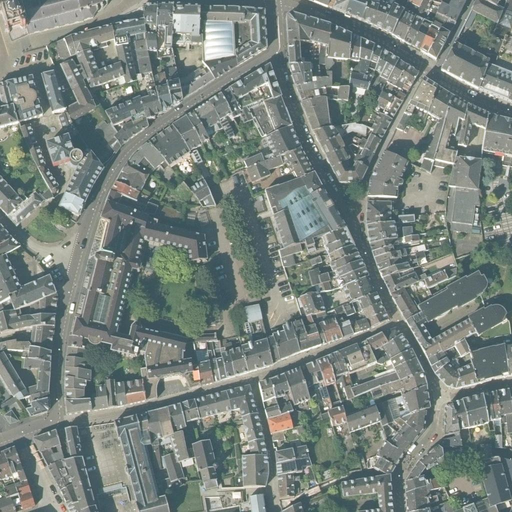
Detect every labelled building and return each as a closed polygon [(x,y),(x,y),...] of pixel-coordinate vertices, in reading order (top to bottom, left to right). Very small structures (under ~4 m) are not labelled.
[(8,34),(10,34),(9,31),(20,28),(22,31),(26,30),(26,29),(28,36),(65,27),(84,23),(84,22),(93,19),(96,14),(103,10),(107,5),(109,0),(4,0),(0,1),(0,5),(1,10),(1,12),(0,12),(0,15),(2,14),(4,21),(7,30),(4,31),(5,33),(7,32),(8,34)] [(314,0),(314,3),(327,9),(330,0),(314,0)] [(330,0),(327,9),(344,15),(350,0),(330,0)] [(351,18),(363,23),(369,1),(377,4),(378,0),(350,0),(344,15),(344,16),(351,18)] [(384,32),(392,36),(404,11),(409,0),(378,0),(377,4),(369,1),(363,23),(384,32)] [(392,36),(404,43),(423,0),(409,0),(404,11),(392,36)] [(423,0),(404,43),(411,47),(431,2),(424,0),(423,0)] [(456,24),(460,14),(448,8),(452,0),(424,0),(431,2),(441,6),(436,15),(456,24)] [(452,0),(448,8),(460,14),(467,0),(452,0)] [(496,26),(503,11),(481,0),(476,0),(471,11),(490,22),(496,26)] [(511,0),(506,0),(503,11),(496,26),(486,55),(490,56),(489,62),(478,91),(511,102),(511,0)] [(506,0),(481,0),(503,11),(506,0)] [(411,47),(420,52),(434,20),(436,15),(441,6),(431,2),(411,47)] [(156,52),(157,40),(157,7),(143,7),(143,20),(146,35),(148,52),(156,52)] [(172,49),(172,45),(174,7),(157,7),(157,40),(161,40),(160,49),(172,49)] [(174,7),(172,45),(190,46),(203,46),(202,24),(199,24),(200,8),(174,7)] [(233,24),(243,25),(245,10),(234,9),(200,8),(199,24),(202,24),(233,24)] [(243,25),(233,24),(236,56),(236,68),(267,50),(265,20),(264,12),(245,10),(243,25)] [(287,31),(288,46),(289,67),(311,66),(325,65),(325,59),(327,59),(330,30),(331,27),(317,23),(303,19),(291,15),(286,19),(287,31)] [(444,25),(427,56),(436,62),(456,24),(436,15),(434,20),(444,25)] [(140,76),(152,74),(148,52),(147,47),(146,47),(146,42),(146,35),(143,20),(111,27),(115,45),(115,46),(116,47),(120,65),(124,77),(126,85),(136,82),(137,82),(136,76),(132,63),(129,45),(129,46),(127,39),(136,37),(137,43),(134,43),(140,76)] [(420,52),(427,56),(444,25),(434,20),(420,52)] [(234,57),(233,24),(202,24),(203,46),(204,61),(234,57)] [(104,29),(93,32),(71,37),(69,38),(64,41),(70,58),(77,56),(81,66),(81,67),(88,79),(89,81),(93,89),(107,84),(116,80),(119,87),(126,85),(124,77),(120,65),(99,73),(91,52),(94,51),(97,50),(108,47),(115,45),(111,27),(104,29)] [(349,67),(349,62),(351,36),(331,27),(330,30),(327,59),(325,59),(325,65),(326,71),(328,71),(328,74),(351,74),(352,71),(352,70),(350,70),(349,67)] [(349,62),(359,63),(361,41),(351,36),(349,62)] [(441,71),(478,91),(489,62),(463,49),(466,43),(457,38),(441,71)] [(75,68),(72,62),(70,58),(64,41),(54,45),(60,60),(63,59),(65,65),(60,67),(69,86),(78,104),(66,109),(66,111),(68,115),(72,123),(101,107),(98,102),(96,96),(90,99),(82,82),(88,79),(81,67),(81,66),(75,68)] [(368,91),(373,78),(367,76),(368,74),(367,74),(370,63),(374,46),(361,41),(359,63),(357,68),(356,67),(354,71),(352,71),(351,74),(349,89),(348,97),(351,97),(352,88),(368,92),(368,91)] [(370,63),(377,66),(382,51),(374,46),(370,63)] [(382,92),(386,84),(398,61),(382,51),(377,66),(375,72),(373,78),(368,91),(380,97),(382,92)] [(236,68),(236,56),(234,57),(202,62),(215,81),(236,68)] [(394,88),(407,67),(398,61),(386,84),(382,92),(389,97),(394,88)] [(293,78),(326,71),(325,65),(311,66),(289,67),(293,78)] [(178,80),(183,101),(215,81),(204,66),(186,78),(178,80)] [(267,138),(292,128),(285,111),(280,98),(281,98),(280,96),(269,67),(229,91),(240,114),(247,110),(255,120),(264,138),(266,136),(267,138)] [(401,91),(402,89),(413,71),(407,67),(394,88),(389,97),(393,99),(395,100),(401,91)] [(176,69),(169,70),(169,75),(165,76),(172,108),(183,101),(178,80),(176,69)] [(293,78),(296,87),(315,85),(315,80),(327,80),(326,74),(328,74),(328,71),(326,71),(293,78)] [(413,71),(402,89),(401,91),(395,100),(401,103),(408,93),(418,74),(413,71)] [(66,109),(58,83),(55,73),(42,76),(45,87),(53,114),(66,111),(66,109)] [(145,117),(147,122),(155,120),(154,117),(162,115),(156,90),(154,86),(152,74),(140,76),(136,76),(137,82),(136,82),(140,95),(142,107),(145,117)] [(165,76),(165,74),(158,76),(160,83),(162,86),(162,88),(156,90),(162,115),(172,108),(165,76)] [(331,89),(349,89),(351,74),(328,74),(326,74),(327,80),(315,80),(315,85),(296,87),(299,95),(331,89)] [(26,122),(28,121),(43,116),(38,102),(36,103),(36,102),(36,101),(37,101),(37,100),(37,99),(37,98),(37,97),(36,97),(36,96),(36,95),(35,95),(35,94),(34,94),(33,93),(35,93),(32,78),(18,81),(7,84),(14,107),(19,124),(26,122)] [(414,109),(428,115),(437,88),(423,79),(404,114),(396,129),(403,132),(410,117),(411,117),(414,109)] [(19,124),(14,107),(7,84),(0,85),(0,97),(3,109),(0,110),(0,128),(7,126),(19,124)] [(431,173),(433,165),(439,143),(444,124),(452,97),(437,88),(428,115),(439,122),(436,128),(425,155),(420,169),(431,174),(431,173)] [(348,103),(348,97),(349,89),(331,89),(299,95),(302,103),(319,99),(327,99),(348,103)] [(244,125),(255,120),(247,110),(240,114),(229,91),(221,96),(231,117),(234,120),(240,117),(244,125)] [(388,106),(393,99),(389,97),(382,92),(380,97),(373,112),(382,117),(388,106)] [(142,107),(140,95),(102,111),(108,123),(112,127),(128,120),(130,124),(145,117),(142,107)] [(209,104),(223,129),(227,137),(228,137),(229,140),(235,137),(233,134),(229,125),(234,122),(234,120),(231,117),(221,96),(209,104)] [(458,147),(459,139),(454,137),(458,121),(463,123),(467,106),(452,97),(444,124),(439,143),(433,165),(452,170),(455,160),(456,160),(457,152),(456,152),(458,147)] [(313,133),(331,129),(327,99),(319,99),(302,103),(301,104),(312,133),(313,133)] [(382,117),(391,121),(402,104),(401,103),(395,100),(393,99),(388,106),(382,117)] [(220,131),(223,129),(209,104),(193,114),(207,138),(220,131)] [(463,123),(459,139),(458,147),(466,149),(471,126),(485,131),(488,116),(467,106),(463,123)] [(370,137),(380,142),(392,121),(391,121),(382,117),(373,112),(372,113),(372,114),(369,120),(375,123),(371,131),(373,131),(370,137)] [(210,141),(207,138),(193,114),(186,118),(202,147),(203,147),(202,146),(210,141)] [(72,123),(68,115),(67,115),(59,118),(65,136),(66,136),(67,139),(79,135),(76,129),(72,123)] [(511,122),(510,122),(488,116),(485,131),(482,153),(504,157),(502,167),(511,168),(511,122)] [(113,137),(121,148),(129,141),(149,128),(148,127),(147,122),(145,117),(130,124),(121,127),(120,130),(116,134),(113,137)] [(191,154),(204,182),(206,187),(207,187),(213,184),(196,150),(202,147),(186,118),(173,127),(191,154)] [(27,147),(29,151),(37,149),(36,144),(30,126),(28,126),(26,122),(19,124),(22,133),(27,147)] [(99,143),(104,149),(107,146),(115,156),(121,148),(113,137),(116,134),(112,127),(108,123),(96,133),(102,141),(99,143)] [(342,127),(331,129),(313,133),(321,147),(326,158),(332,170),(339,184),(350,183),(360,183),(367,169),(374,155),(380,142),(370,137),(367,143),(362,140),(362,141),(354,138),(348,140),(345,137),(353,132),(366,136),(367,128),(362,126),(356,126),(348,126),(342,127)] [(169,168),(191,154),(173,127),(149,144),(169,168)] [(280,157),(301,149),(292,128),(267,138),(266,138),(273,155),(263,159),(261,155),(244,162),(247,170),(280,157)] [(79,135),(67,139),(46,146),(54,167),(67,163),(68,165),(70,167),(71,168),(73,169),(75,170),(78,170),(65,195),(77,200),(85,204),(93,189),(105,169),(98,162),(95,157),(92,154),(88,149),(85,144),(79,135)] [(164,172),(169,168),(149,144),(133,156),(144,170),(150,176),(151,174),(150,173),(154,170),(155,171),(160,167),(164,172)] [(39,148),(37,149),(29,151),(32,160),(41,175),(47,171),(45,167),(39,148)] [(314,174),(307,162),(301,149),(280,157),(283,166),(285,165),(288,170),(291,175),(292,174),(296,182),(314,174)] [(402,182),(401,182),(409,164),(384,153),(372,178),(369,188),(367,199),(380,200),(397,200),(399,188),(399,187),(400,187),(401,187),(402,187),(402,186),(403,186),(403,185),(403,184),(403,183),(402,182)] [(140,194),(150,176),(144,170),(133,156),(121,173),(116,183),(140,194)] [(280,157),(247,170),(246,170),(252,184),(270,176),(268,172),(283,166),(280,157)] [(456,160),(455,160),(452,170),(449,189),(477,192),(481,162),(459,159),(458,160),(456,160)] [(56,197),(57,196),(58,193),(59,191),(58,187),(48,171),(47,171),(41,175),(49,190),(54,199),(56,197)] [(268,202),(270,210),(283,251),(298,247),(305,244),(307,250),(315,248),(313,242),(322,239),(345,229),(323,192),(319,184),(314,174),(296,182),(265,192),(268,202)] [(0,208),(7,217),(22,204),(0,179),(0,208)] [(204,182),(189,190),(192,195),(199,203),(203,201),(207,208),(216,208),(207,187),(206,187),(204,182)] [(155,217),(183,224),(184,216),(180,214),(177,213),(159,206),(160,202),(145,196),(140,194),(116,183),(111,192),(111,193),(122,197),(136,202),(147,207),(144,214),(155,217)] [(185,201),(192,195),(189,190),(183,184),(175,193),(185,201)] [(446,223),(450,223),(455,224),(454,232),(465,233),(466,226),(472,226),(471,234),(482,235),(477,192),(449,189),(447,199),(446,223)] [(49,190),(41,197),(39,195),(37,196),(35,193),(22,204),(7,217),(17,226),(26,218),(26,219),(34,212),(43,204),(43,203),(44,203),(46,202),(45,201),(49,201),(52,200),(54,199),(49,190)] [(197,366),(192,368),(191,361),(182,363),(183,354),(185,354),(187,344),(206,343),(213,343),(217,343),(216,335),(181,337),(180,339),(163,334),(162,335),(142,330),(140,325),(135,324),(132,328),(129,338),(117,335),(132,271),(136,272),(140,271),(142,267),(138,263),(143,242),(187,252),(189,264),(207,261),(205,237),(204,237),(157,226),(158,222),(130,211),(131,207),(120,203),(122,197),(111,193),(106,204),(107,204),(101,220),(108,222),(107,223),(107,224),(110,225),(103,255),(102,255),(102,256),(100,255),(96,256),(95,260),(98,262),(91,293),(88,292),(88,293),(88,294),(89,294),(82,322),(77,321),(76,322),(75,322),(72,336),(70,336),(68,349),(88,352),(88,346),(88,343),(89,343),(90,345),(91,346),(93,347),(94,348),(95,348),(97,348),(99,347),(100,347),(101,345),(112,348),(110,353),(126,357),(131,383),(141,381),(145,402),(146,402),(157,399),(157,396),(157,390),(157,387),(158,384),(159,382),(162,379),(179,376),(183,378),(185,380),(187,383),(188,385),(190,390),(201,387),(197,366)] [(85,204),(77,200),(65,195),(59,207),(60,208),(70,213),(79,217),(85,204)] [(391,224),(391,217),(391,213),(393,214),(393,204),(380,203),(380,200),(367,199),(367,204),(366,210),(366,218),(366,220),(366,221),(366,226),(391,224)] [(370,245),(397,240),(394,223),(391,224),(366,226),(366,227),(368,238),(370,245)] [(0,246),(11,239),(0,226),(0,246)] [(403,238),(404,238),(413,237),(412,228),(402,229),(403,238)] [(328,254),(354,247),(345,229),(322,239),(325,248),(328,254)] [(418,235),(413,237),(404,238),(405,244),(420,241),(418,235)] [(372,252),(395,247),(399,246),(404,244),(405,244),(404,238),(403,238),(397,240),(370,245),(372,252)] [(0,259),(5,257),(18,249),(21,248),(11,239),(0,246),(0,259)] [(374,259),(396,253),(405,251),(406,250),(404,244),(399,246),(395,247),(372,252),(374,259)] [(374,259),(376,266),(407,257),(411,256),(412,255),(423,252),(429,251),(427,245),(406,250),(405,251),(396,253),(374,259)] [(281,259),(292,256),(300,253),(298,247),(283,251),(278,253),(281,259)] [(328,254),(332,264),(357,254),(354,247),(328,254)] [(383,280),(412,270),(411,266),(417,264),(418,268),(427,264),(423,252),(412,255),(414,261),(379,273),(383,280)] [(332,273),(335,272),(361,262),(357,254),(332,264),(329,266),(332,273)] [(414,261),(412,255),(411,256),(407,257),(376,266),(379,273),(414,261)] [(284,269),(296,266),(292,256),(281,259),(284,270),(284,269)] [(0,304),(1,304),(10,300),(7,295),(20,290),(5,257),(0,259),(0,304)] [(312,266),(322,263),(320,258),(310,261),(312,266)] [(335,272),(339,280),(364,269),(361,262),(335,272)] [(200,318),(214,318),(208,266),(193,268),(200,318)] [(319,285),(321,293),(339,289),(368,277),(364,269),(339,280),(336,281),(330,282),(319,285)] [(383,280),(391,295),(424,281),(425,282),(428,290),(456,276),(456,269),(445,273),(443,269),(425,277),(425,275),(416,279),(412,270),(383,280)] [(319,285),(317,278),(320,277),(318,270),(308,273),(312,287),(319,285)] [(420,313),(417,314),(423,326),(427,324),(428,325),(457,309),(458,311),(478,300),(477,298),(484,294),(483,293),(484,292),(485,292),(485,291),(486,289),(487,289),(487,288),(487,287),(487,286),(487,285),(487,284),(486,283),(486,282),(483,277),(481,278),(478,273),(466,280),(466,278),(446,289),(446,291),(433,298),(432,297),(415,307),(416,308),(417,308),(420,313)] [(319,285),(330,282),(328,274),(320,277),(317,278),(319,285)] [(368,277),(339,289),(342,295),(346,306),(376,295),(372,285),(368,277)] [(20,310),(40,302),(56,296),(50,278),(20,290),(7,295),(10,300),(13,308),(14,310),(14,312),(20,310)] [(391,295),(405,321),(417,314),(420,313),(417,308),(416,308),(415,307),(432,297),(424,283),(425,282),(424,281),(391,295)] [(325,313),(322,302),(319,294),(300,298),(303,308),(306,318),(311,317),(316,316),(319,315),(325,313)] [(347,318),(353,315),(380,304),(376,295),(346,306),(341,308),(345,319),(347,318)] [(28,329),(32,329),(32,331),(31,346),(51,353),(53,335),(53,336),(54,328),(54,326),(57,299),(56,296),(40,302),(40,316),(27,317),(22,318),(20,310),(14,312),(14,310),(5,313),(0,314),(0,332),(1,335),(14,332),(28,329)] [(380,304),(353,315),(357,324),(359,323),(365,321),(384,313),(380,304)] [(260,310),(259,306),(241,310),(245,325),(249,324),(259,322),(263,342),(266,341),(262,321),(260,310)] [(468,321),(476,336),(477,337),(501,325),(502,326),(507,323),(505,319),(506,316),(504,311),(503,311),(503,310),(502,310),(502,309),(501,309),(501,308),(500,308),(499,308),(498,308),(498,307),(497,307),(496,307),(495,307),(494,307),(493,307),(493,308),(492,308),(491,308),(491,307),(484,311),(483,310),(467,319),(468,321)] [(319,315),(316,316),(319,325),(335,320),(336,322),(345,319),(341,308),(326,314),(325,313),(319,315)] [(370,330),(374,328),(388,321),(384,313),(365,321),(359,323),(362,332),(370,330)] [(455,346),(460,357),(469,352),(464,342),(476,336),(468,321),(432,341),(423,326),(417,314),(405,321),(421,349),(427,360),(442,352),(443,353),(455,346)] [(353,336),(362,332),(359,323),(357,324),(353,315),(347,318),(348,322),(353,336)] [(321,347),(327,345),(319,325),(316,316),(311,317),(314,326),(313,327),(321,347)] [(300,354),(321,347),(313,327),(314,326),(311,317),(306,318),(310,328),(304,330),(302,321),(291,325),(300,354)] [(343,339),(353,336),(348,322),(347,318),(345,319),(336,322),(343,339)] [(327,345),(343,339),(336,322),(335,320),(319,325),(327,345)] [(254,344),(249,324),(245,325),(248,336),(250,346),(254,344)] [(280,362),(300,354),(291,325),(283,327),(283,328),(272,332),(272,336),(273,337),(270,338),(266,340),(266,341),(273,367),(277,364),(280,362)] [(382,335),(388,344),(401,336),(396,329),(382,335)] [(380,349),(388,344),(382,335),(366,342),(371,354),(380,349)] [(254,344),(250,346),(248,336),(240,338),(241,348),(241,349),(248,374),(260,370),(273,367),(266,341),(263,342),(254,344)] [(388,344),(380,349),(388,363),(411,351),(406,343),(401,336),(388,344)] [(50,364),(51,353),(31,346),(29,344),(25,344),(16,344),(17,341),(0,344),(0,351),(7,350),(8,352),(23,352),(22,360),(50,364)] [(366,342),(355,347),(340,353),(349,374),(349,375),(369,367),(376,364),(375,362),(371,354),(366,342)] [(220,382),(235,378),(248,374),(241,349),(233,351),(232,343),(224,344),(226,353),(215,357),(216,360),(220,382)] [(427,360),(431,368),(450,357),(453,362),(458,359),(459,358),(460,357),(455,346),(443,353),(442,352),(427,360)] [(497,380),(509,377),(505,350),(505,348),(498,350),(490,352),(482,354),(469,358),(471,366),(477,385),(497,380)] [(67,360),(87,362),(88,362),(89,352),(88,352),(68,349),(67,359),(67,360)] [(375,377),(376,381),(382,379),(384,387),(394,383),(422,374),(416,360),(411,351),(388,363),(384,365),(382,366),(376,364),(375,368),(380,370),(383,369),(385,368),(386,371),(378,374),(374,373),(373,373),(373,375),(374,377),(375,377)] [(340,353),(334,356),(327,358),(335,384),(336,385),(341,383),(343,389),(344,391),(348,401),(350,400),(354,399),(351,390),(350,387),(352,387),(349,375),(349,374),(340,353)] [(14,359),(16,360),(16,365),(20,369),(24,369),(23,370),(40,370),(38,387),(31,389),(26,392),(9,365),(10,364),(10,360),(11,359),(12,359),(10,356),(5,356),(3,354),(0,355),(0,375),(14,399),(0,406),(0,410),(10,425),(31,419),(23,408),(18,402),(48,394),(49,379),(50,379),(50,378),(49,378),(49,371),(50,371),(50,370),(50,364),(22,360),(16,359),(14,359)] [(431,368),(435,375),(453,362),(450,357),(431,368)] [(326,388),(335,384),(327,358),(316,363),(326,388)] [(446,387),(456,390),(459,379),(457,372),(461,370),(458,359),(453,362),(435,375),(446,387)] [(66,370),(86,372),(87,362),(67,360),(66,370)] [(214,384),(220,382),(216,360),(209,361),(214,384)] [(201,387),(214,384),(209,361),(209,362),(198,365),(198,366),(197,366),(201,387)] [(331,404),(326,388),(316,363),(306,367),(314,392),(319,391),(324,406),(331,404)] [(477,385),(471,366),(461,370),(457,372),(459,379),(456,390),(477,385)] [(316,396),(314,392),(306,367),(299,370),(309,399),(316,396)] [(65,380),(85,383),(91,383),(91,373),(86,372),(66,370),(65,379),(65,380)] [(310,401),(309,399),(299,370),(281,377),(287,395),(290,404),(293,413),(297,421),(302,419),(301,413),(296,412),(294,408),(299,406),(310,401)] [(384,387),(380,389),(383,397),(383,398),(395,393),(395,395),(404,392),(405,396),(426,387),(422,374),(394,383),(384,387)] [(290,404),(287,395),(281,377),(271,381),(275,398),(282,396),(283,400),(285,400),(287,404),(278,407),(280,417),(289,414),(293,413),(290,404)] [(357,398),(366,394),(371,408),(374,407),(380,404),(378,399),(383,397),(380,389),(384,387),(382,379),(376,381),(351,390),(354,399),(350,400),(352,404),(347,415),(347,417),(359,412),(355,402),(358,401),(357,398)] [(65,392),(84,393),(85,383),(65,380),(65,391),(65,392)] [(125,407),(145,402),(141,381),(131,383),(124,384),(123,384),(125,407)] [(263,403),(270,400),(271,405),(270,405),(272,409),(265,411),(267,420),(280,417),(278,407),(276,400),(275,398),(271,381),(259,384),(259,385),(263,403)] [(107,410),(117,408),(115,385),(115,382),(105,382),(105,386),(107,410)] [(117,408),(125,407),(123,384),(115,385),(117,408)] [(91,401),(88,401),(84,401),(66,401),(66,403),(67,416),(88,413),(107,410),(105,386),(96,388),(96,394),(94,394),(93,394),(91,395),(91,396),(91,397),(91,401)] [(239,410),(255,406),(249,387),(226,393),(231,412),(239,410)] [(426,387),(405,396),(402,397),(380,404),(374,407),(380,423),(382,428),(388,426),(393,423),(400,420),(410,415),(410,416),(426,410),(427,410),(429,410),(426,387)] [(511,434),(511,411),(508,391),(496,393),(500,425),(506,424),(507,435),(511,434)] [(66,401),(84,401),(84,393),(65,392),(66,401)] [(225,414),(231,412),(226,393),(200,400),(205,419),(225,414)] [(501,427),(500,425),(496,393),(489,395),(494,422),(494,428),(501,427)] [(18,402),(23,408),(49,401),(48,394),(18,402)] [(488,422),(494,422),(489,395),(482,397),(488,422)] [(488,424),(488,422),(482,397),(463,402),(468,429),(474,428),(488,424)] [(200,421),(205,419),(200,400),(194,402),(184,404),(187,413),(184,414),(186,419),(188,418),(189,422),(190,425),(192,425),(192,423),(200,421)] [(23,408),(31,419),(47,414),(50,409),(49,401),(23,408)] [(344,418),(345,418),(343,407),(341,401),(331,404),(332,411),(327,412),(329,418),(332,428),(346,424),(344,418)] [(458,432),(468,429),(463,402),(451,405),(458,432)] [(194,431),(192,425),(190,425),(189,422),(188,418),(186,419),(184,414),(187,413),(184,404),(180,406),(181,406),(168,409),(172,428),(176,427),(178,435),(183,434),(186,447),(193,445),(188,432),(194,431)] [(460,438),(458,432),(451,405),(447,406),(444,410),(444,438),(454,435),(455,439),(460,438)] [(239,410),(248,444),(263,441),(257,415),(255,406),(239,410)] [(350,434),(380,423),(374,407),(371,408),(359,412),(347,417),(345,418),(344,418),(346,424),(350,434)] [(180,463),(195,460),(193,450),(187,451),(186,447),(183,434),(178,435),(176,427),(172,428),(168,409),(147,415),(152,446),(155,470),(157,469),(157,472),(162,470),(166,469),(171,483),(162,485),(160,486),(162,494),(183,487),(183,486),(184,485),(188,483),(187,481),(182,483),(180,480),(184,479),(180,463)] [(410,415),(400,420),(419,436),(424,430),(426,411),(426,410),(410,416),(410,415)] [(280,417),(267,420),(271,435),(283,432),(293,429),(289,414),(280,417)] [(166,511),(162,494),(160,486),(157,487),(147,447),(151,446),(152,446),(147,415),(114,423),(118,440),(119,440),(126,467),(128,478),(129,478),(137,506),(136,507),(136,511),(166,511)] [(411,446),(419,436),(400,420),(393,423),(388,426),(394,432),(411,446)] [(303,426),(296,428),(299,436),(302,436),(303,435),(305,435),(303,426)] [(56,432),(65,460),(70,477),(73,486),(78,503),(80,511),(96,511),(95,508),(82,458),(77,429),(65,430),(65,431),(56,432)] [(33,440),(36,446),(48,468),(65,460),(56,432),(33,440)] [(283,432),(271,435),(272,442),(278,441),(278,442),(285,441),(283,432)] [(403,454),(411,446),(394,432),(385,442),(389,445),(393,447),(403,454)] [(444,438),(442,440),(444,449),(450,448),(462,447),(460,438),(455,439),(454,435),(444,438)] [(418,463),(426,471),(433,465),(434,464),(438,469),(443,464),(444,464),(443,458),(442,451),(444,449),(442,440),(441,442),(437,447),(435,449),(418,463)] [(263,441),(248,444),(251,457),(267,457),(263,441)] [(192,446),(193,450),(195,460),(198,473),(200,472),(203,483),(203,485),(204,485),(205,490),(217,488),(216,482),(214,471),(217,470),(218,469),(217,467),(215,466),(209,442),(198,444),(192,446)] [(395,468),(400,460),(403,454),(393,447),(389,445),(385,442),(381,449),(376,457),(395,468)] [(276,463),(309,460),(308,454),(308,451),(307,451),(306,447),(293,450),(275,454),(276,463)] [(501,466),(500,459),(499,458),(492,458),(490,447),(480,447),(480,452),(480,457),(479,457),(482,469),(501,466)] [(21,466),(19,460),(15,449),(4,453),(8,464),(13,478),(15,485),(27,482),(21,466)] [(13,478),(8,464),(4,453),(0,454),(0,478),(1,482),(13,478)] [(244,488),(263,488),(265,488),(268,476),(267,457),(251,457),(243,457),(244,488)] [(392,510),(391,504),(390,477),(395,468),(376,457),(371,458),(374,468),(374,469),(387,477),(373,480),(341,485),(343,499),(377,495),(379,505),(379,510),(380,510),(380,511),(392,510)] [(511,461),(500,459),(501,466),(511,501),(511,500),(511,461)] [(48,468),(56,484),(70,477),(65,460),(48,468)] [(277,476),(293,474),(302,473),(301,469),(312,467),(309,460),(276,463),(277,476)] [(423,477),(429,475),(429,473),(426,474),(426,471),(418,463),(405,483),(423,477)] [(503,504),(511,501),(501,466),(482,469),(479,470),(487,499),(490,508),(495,507),(503,504)] [(297,482),(299,482),(300,482),(299,478),(293,478),(293,474),(277,476),(278,483),(294,482),(297,482)] [(60,492),(73,486),(70,477),(56,484),(60,492)] [(426,487),(425,483),(423,477),(405,483),(405,495),(426,487)] [(406,506),(431,498),(428,492),(444,488),(440,479),(432,481),(425,483),(426,487),(405,495),(406,506)] [(0,511),(21,511),(23,511),(35,507),(27,482),(15,485),(4,489),(4,493),(0,494),(0,511)] [(294,497),(294,496),(294,489),(294,482),(278,483),(279,500),(294,497)] [(124,483),(99,488),(101,497),(125,493),(124,483)] [(60,492),(67,507),(78,503),(73,486),(60,492)] [(265,511),(263,496),(249,498),(250,504),(250,511),(265,511)] [(406,511),(418,511),(429,509),(428,505),(438,502),(437,497),(431,498),(406,506),(406,511)] [(497,511),(495,507),(490,508),(487,499),(482,501),(473,505),(462,509),(463,511),(497,511)] [(67,507),(68,511),(80,511),(78,503),(67,507)] [(453,511),(451,503),(444,505),(445,511),(453,511)]
